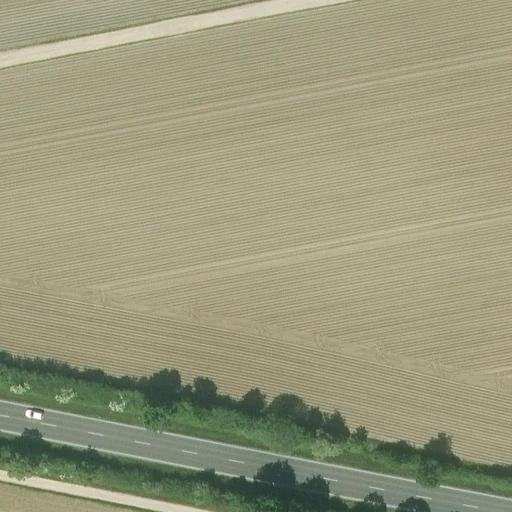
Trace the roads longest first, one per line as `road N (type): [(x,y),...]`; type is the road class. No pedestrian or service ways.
road 1 (primary): [(511,509),(0,407)]
road 2 (track): [(0,58),(309,0)]
road 3 (track): [(0,477),(179,511)]
